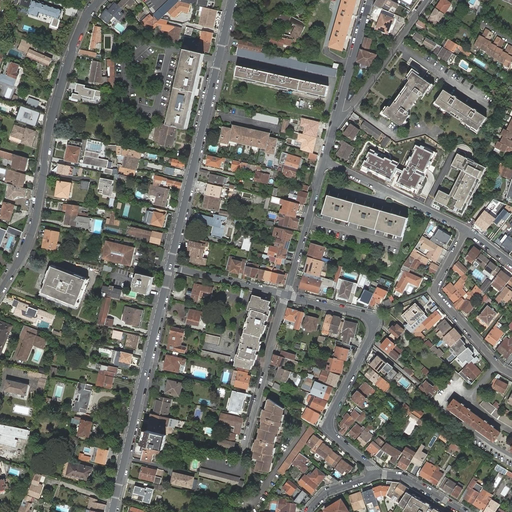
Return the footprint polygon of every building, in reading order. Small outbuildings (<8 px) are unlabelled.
[(30,8),(32,0),(21,0),(20,5),(30,8)] [(63,10),(32,0),(30,8),(28,13),(38,17),(40,12),(54,17),(51,26),(58,29),(61,20),(60,19),(63,10)] [(122,0),(118,5),(122,8),(123,9),(128,4),(130,7),(136,1),(134,0),(122,0)] [(168,11),(180,1),(179,0),(169,0),(154,15),(156,17),(156,18),(157,19),(158,21),(161,18),(168,11)] [(343,0),(330,46),(343,50),(349,27),(356,5),(357,0),(343,0)] [(398,4),(390,0),(376,0),(374,5),(389,12),(392,6),(396,8),(398,4)] [(444,14),(445,14),(452,3),(446,0),(441,0),(436,8),(444,14)] [(188,12),(190,4),(180,1),(168,11),(173,16),(175,17),(178,14),(177,13),(179,12),(182,10),(188,12)] [(120,11),(112,4),(111,5),(105,12),(102,16),(108,22),(109,21),(111,19),(114,15),(121,21),(123,21),(129,14),(126,12),(124,14),(120,11)] [(216,14),(217,10),(213,9),(209,8),(207,8),(203,7),(199,25),(205,26),(213,28),(215,20),(213,19),(214,14),(216,14)] [(444,14),(436,8),(431,16),(429,20),(438,26),(441,22),(439,21),(444,14)] [(283,15),(280,21),(287,24),(291,16),(286,14),(283,15)] [(158,21),(157,19),(155,20),(156,21),(153,23),(151,21),(154,18),(150,15),(148,17),(147,17),(143,21),(143,22),(142,23),(141,24),(148,30),(154,25),(156,23),(158,21)] [(377,28),(388,33),(393,19),(383,15),(381,19),(380,19),(377,28)] [(298,41),(306,24),(292,17),(288,23),(292,25),(293,24),(297,26),(291,36),(289,36),(283,34),(282,37),(297,41),(298,41)] [(91,47),(101,50),(102,30),(100,30),(100,27),(95,26),(91,47)] [(168,40),(178,42),(181,28),(171,26),(168,40)] [(193,28),(187,27),(184,36),(190,38),(193,28)] [(486,28),(484,31),(483,35),(483,36),(482,36),(480,35),(475,45),(481,48),(489,31),(490,30),(486,28)] [(201,40),(211,43),(213,33),(203,31),(201,40)] [(491,43),(492,42),(490,41),(489,40),(489,39),(490,39),(493,33),(489,31),(481,48),(481,49),(487,52),(491,43)] [(133,37),(130,35),(126,39),(131,43),(134,38),(133,37)] [(501,39),(501,38),(497,36),(494,42),(495,43),(494,45),(493,44),(491,43),(487,52),(486,53),(492,56),(501,39)] [(297,41),(282,37),(282,40),(271,37),(270,43),(283,46),(283,43),(291,45),(292,43),(297,44),(297,41)] [(437,43),(426,37),(423,43),(432,48),(435,47),(437,43)] [(361,50),(358,61),(371,67),(377,55),(378,53),(369,50),(372,40),(364,38),(361,50)] [(42,53),(44,49),(23,39),(18,49),(28,53),(27,56),(49,66),(53,58),(44,54),(42,53)] [(471,53),(467,50),(458,45),(449,39),(448,41),(444,46),(454,52),(458,46),(458,47),(460,48),(461,50),(469,56),(471,53)] [(503,51),(503,50),(501,49),(500,48),(501,46),(502,47),(505,41),(501,39),(492,56),(492,57),(498,60),(503,51)] [(208,52),(211,43),(201,40),(199,50),(208,52)] [(240,40),(238,47),(261,52),(263,45),(240,40)] [(498,61),(504,64),(507,58),(511,47),(511,45),(508,44),(505,50),(506,51),(506,52),(505,52),(503,51),(498,60),(498,61)] [(448,61),(453,53),(444,47),(442,46),(440,49),(438,47),(434,52),(439,55),(448,61)] [(331,68),(301,61),(261,52),(238,47),(236,55),(336,77),(337,69),(331,68)] [(172,106),(167,124),(177,127),(187,129),(195,95),(196,89),(203,60),(204,57),(205,54),(188,50),(185,49),(185,50),(184,52),(184,55),(183,57),(181,66),(180,69),(179,73),(179,74),(173,100),(173,102),(172,106)] [(17,73),(19,65),(11,62),(8,61),(4,74),(1,73),(0,76),(0,80),(14,86),(15,84),(19,74),(17,73)] [(94,61),(90,82),(103,84),(108,84),(108,77),(102,77),(101,62),(94,61)] [(316,94),(326,96),(328,86),(301,80),(288,77),(270,73),(257,70),(238,66),(236,76),(250,79),(249,80),(253,81),(253,80),(281,86),(281,87),(284,88),(285,87),(312,93),(312,94),(316,95),(316,94)] [(407,76),(409,77),(413,71),(419,75),(420,73),(413,68),(407,76)] [(402,126),(406,120),(410,115),(407,113),(421,93),(424,95),(427,91),(432,84),(419,75),(413,71),(409,77),(408,79),(410,80),(412,81),(410,84),(412,85),(410,88),(408,87),(402,95),(396,103),(398,105),(396,108),(394,106),(393,109),(391,107),(389,106),(388,107),(384,113),(389,117),(402,126)] [(86,85),(77,83),(75,91),(80,92),(79,95),(74,94),(73,98),(81,100),(82,98),(99,102),(102,91),(86,87),(86,85)] [(444,90),(438,100),(436,103),(442,107),(441,107),(447,111),(451,113),(452,111),(458,115),(464,119),(462,121),(466,123),(472,127),(478,131),(480,128),(487,117),(474,109),(473,111),(470,109),(471,108),(459,99),(458,101),(456,100),(457,98),(444,90)] [(355,94),(349,91),(347,100),(350,101),(355,94)] [(40,101),(29,97),(26,105),(37,109),(40,101)] [(436,103),(438,100),(437,99),(434,104),(441,108),(441,107),(442,107),(436,103)] [(41,112),(22,105),(17,120),(36,127),(41,112)] [(388,119),(389,117),(384,113),(388,107),(386,106),(380,114),(388,119)] [(279,118),(254,112),(252,120),(277,126),(279,118)] [(320,122),(303,118),(300,126),(306,127),(304,134),(316,137),(320,122)] [(286,133),(289,120),(284,119),(281,132),(286,133)] [(381,145),(385,148),(391,139),(365,121),(361,127),(377,139),(380,135),(385,138),(381,145)] [(157,122),(153,139),(156,140),(158,140),(157,144),(173,148),(174,140),(177,127),(167,124),(157,122)] [(348,128),(344,134),(352,140),(360,130),(360,129),(352,124),(350,128),(348,128)] [(237,143),(244,144),(251,146),(259,147),(266,149),(266,153),(274,155),(278,139),(269,137),(270,133),(262,131),(255,130),(248,128),(240,127),(233,125),(232,129),(224,127),(220,142),(229,144),(229,141),(237,143)] [(11,133),(10,135),(12,135),(24,139),(22,142),(24,143),(31,145),(36,132),(27,129),(27,130),(25,129),(15,126),(13,134),(11,133)] [(511,132),(507,130),(504,129),(501,135),(503,136),(511,140),(511,137),(511,132)] [(304,134),(299,132),(297,141),(302,142),(300,149),(311,152),(313,152),(316,137),(304,134)] [(511,147),(511,143),(511,144),(511,143),(511,140),(503,136),(500,142),(511,147)] [(69,146),(65,160),(76,162),(77,155),(79,155),(81,148),(82,143),(70,140),(69,146)] [(343,145),(337,154),(346,160),(354,147),(343,141),(341,144),(343,145)] [(511,147),(500,142),(498,141),(495,147),(500,150),(505,152),(506,150),(506,149),(508,150),(508,151),(511,152),(511,147)] [(404,168),(370,151),(363,166),(416,191),(426,172),(435,152),(416,143),(404,168)] [(128,155),(139,158),(139,156),(141,156),(141,153),(140,153),(140,152),(124,148),(122,155),(126,156),(128,155)] [(7,152),(1,150),(0,152),(0,156),(5,158),(6,156),(15,159),(18,159),(17,163),(14,162),(13,167),(26,171),(29,158),(7,152)] [(99,153),(85,150),(83,164),(105,168),(104,173),(112,175),(113,170),(106,169),(108,160),(98,158),(99,153)] [(301,158),(282,152),(280,163),(297,168),(301,158)] [(316,160),(318,155),(313,152),(311,152),(309,158),(316,160)] [(433,204),(442,208),(443,206),(462,216),(468,203),(469,204),(472,200),(470,199),(474,192),(475,193),(480,183),(479,182),(486,167),(468,158),(458,153),(452,166),(457,169),(458,167),(463,170),(450,195),(440,190),(433,204)] [(127,163),(126,168),(136,170),(139,158),(128,155),(126,156),(125,160),(127,160),(127,163)] [(229,163),(230,159),(228,159),(226,158),(209,155),(207,165),(215,166),(220,167),(221,161),(225,162),(229,163)] [(171,158),(169,157),(168,159),(171,159),(170,162),(173,163),(172,165),(184,168),(185,162),(181,161),(182,161),(171,158)] [(243,166),(244,163),(234,160),(232,170),(242,172),(243,166)] [(255,169),(255,165),(244,163),(243,166),(247,167),(246,171),(254,173),(255,169)] [(294,178),(297,168),(280,163),(276,179),(279,180),(281,170),(284,171),(283,174),(294,178)] [(73,176),(75,167),(70,166),(59,164),(58,169),(58,172),(69,175),(73,176)] [(511,170),(501,166),(499,170),(503,171),(501,175),(506,177),(507,177),(511,179),(511,181),(507,196),(507,195),(506,197),(511,199),(511,170)] [(120,167),(119,171),(125,172),(124,174),(135,176),(136,170),(126,168),(120,167)] [(10,169),(6,183),(9,184),(14,185),(15,184),(18,185),(18,186),(23,187),(27,174),(10,169)] [(260,172),(257,171),(255,180),(263,182),(267,183),(269,175),(265,174),(260,173),(260,172)] [(230,188),(234,189),(235,186),(224,183),(224,185),(223,184),(224,177),(210,173),(208,183),(222,186),(223,187),(230,188)] [(171,186),(181,188),(182,183),(167,180),(167,179),(162,177),(156,176),(154,182),(161,183),(166,185),(171,186)] [(114,181),(101,178),(99,187),(104,189),(103,194),(111,196),(114,181)] [(81,188),(88,189),(90,182),(88,181),(82,180),(81,188)] [(57,191),(56,196),(69,197),(70,192),(71,183),(70,183),(59,181),(58,187),(57,190),(57,191)] [(222,186),(208,183),(206,195),(220,198),(222,186)] [(14,185),(9,184),(7,198),(9,198),(14,199),(18,196),(26,197),(28,188),(23,187),(18,186),(14,185)] [(151,185),(149,194),(157,196),(155,205),(166,207),(170,189),(151,185)] [(295,198),(294,202),(297,203),(304,205),(305,202),(308,193),(299,191),(297,198),(295,198)] [(221,198),(220,198),(206,195),(203,207),(218,211),(221,198)] [(337,199),(328,197),(324,212),(333,215),(341,217),(350,220),(359,222),(368,225),(377,227),(386,230),(394,232),(403,235),(408,220),(399,217),(397,217),(398,215),(392,213),(392,215),(390,215),(381,212),(372,209),(370,209),(371,207),(366,206),(365,208),(364,207),(354,204),(346,202),(344,201),(344,199),(339,198),(339,200),(337,199)] [(285,200),(281,199),(277,213),(281,214),(285,200)] [(285,200),(281,214),(286,215),(296,218),(300,204),(285,200)] [(0,218),(0,217),(10,220),(13,212),(14,209),(16,210),(17,206),(15,206),(5,203),(3,209),(0,207),(0,218)] [(67,211),(67,214),(68,214),(77,216),(87,217),(88,214),(78,212),(79,206),(69,204),(64,204),(63,210),(67,211)] [(511,210),(511,206),(507,205),(493,221),(498,225),(504,217),(507,219),(511,214),(509,213),(511,210)] [(155,208),(151,207),(147,222),(152,224),(155,208)] [(167,210),(155,208),(152,224),(163,226),(166,214),(167,210)] [(92,221),(93,218),(87,217),(77,216),(68,214),(68,216),(67,218),(67,220),(66,220),(65,224),(76,225),(80,226),(81,222),(89,223),(89,220),(92,221)] [(199,214),(197,221),(214,225),(211,236),(216,237),(219,238),(222,225),(223,222),(224,222),(226,220),(227,216),(214,214),(213,218),(203,216),(204,215),(199,214)] [(475,223),(486,230),(493,222),(490,220),(485,216),(482,214),(475,223)] [(284,226),(283,229),(289,230),(290,227),(296,228),(297,224),(298,224),(299,219),(290,217),(288,223),(288,225),(286,224),(286,226),(284,226)] [(503,244),(511,250),(511,241),(511,240),(511,219),(509,223),(511,225),(511,232),(507,238),(503,244)] [(7,231),(21,236),(23,231),(11,227),(9,226),(7,231)] [(152,236),(153,232),(132,227),(130,234),(151,239),(152,236)] [(280,235),(283,235),(284,230),(284,229),(283,229),(275,227),(273,236),(282,238),(279,237),(280,235)] [(56,250),(57,243),(60,232),(47,229),(45,236),(46,236),(45,242),(44,242),(43,247),(56,250)] [(282,238),(290,241),(291,237),(292,237),(293,232),(284,230),(283,235),(280,235),(279,237),(282,238)] [(451,236),(440,230),(435,238),(433,237),(430,241),(442,248),(444,243),(446,244),(451,236)] [(161,234),(153,232),(152,236),(151,239),(151,241),(159,243),(160,238),(161,234)] [(430,240),(423,236),(419,241),(424,243),(421,249),(425,251),(427,249),(430,250),(430,252),(428,253),(426,256),(436,262),(443,248),(442,248),(430,241),(430,240)] [(244,238),(241,249),(249,251),(252,240),(244,238)] [(290,241),(282,238),(280,244),(278,243),(277,246),(280,247),(288,249),(290,241)] [(133,259),(134,254),(136,247),(106,240),(103,260),(131,266),(133,259)] [(208,246),(209,242),(200,240),(199,244),(191,242),(190,249),(192,250),(191,255),(190,261),(205,264),(206,259),(202,258),(202,257),(203,256),(204,255),(203,254),(203,253),(205,246),(208,246)] [(311,244),(308,257),(322,261),(326,262),(330,263),(331,261),(327,260),(322,258),(325,248),(311,244)] [(279,248),(277,247),(276,249),(279,250),(277,256),(286,258),(287,254),(287,253),(288,249),(280,247),(279,248)] [(475,261),(477,259),(476,258),(481,252),(474,247),(467,256),(474,262),(475,261)] [(417,250),(415,249),(410,256),(424,264),(426,265),(429,260),(416,253),(417,250)] [(501,271),(480,255),(477,259),(475,261),(487,269),(485,272),(491,277),(492,274),(496,277),(501,271)] [(229,256),(226,270),(243,274),(245,270),(247,260),(242,259),(241,263),(233,261),(234,258),(229,256)] [(422,263),(410,256),(403,265),(406,266),(410,268),(411,266),(418,270),(422,263)] [(308,257),(303,272),(305,272),(318,276),(322,261),(308,257)] [(465,274),(468,271),(458,261),(455,265),(465,274)] [(246,270),(245,270),(243,274),(242,279),(245,280),(246,275),(250,276),(253,264),(248,262),(246,270)] [(259,265),(253,264),(250,276),(255,278),(256,273),(257,273),(259,265)] [(455,264),(453,268),(462,276),(463,276),(465,274),(455,265),(455,264)] [(54,265),(44,292),(54,296),(64,300),(77,305),(87,278),(54,265)] [(406,266),(403,265),(401,270),(405,272),(395,289),(402,293),(409,280),(414,282),(413,284),(418,286),(421,279),(408,273),(410,268),(406,266)] [(338,282),(342,267),(338,266),(334,281),(338,282)] [(272,268),(267,267),(264,280),(268,281),(269,276),(270,276),(272,268)] [(283,271),(280,270),(277,283),(285,285),(288,274),(283,272),(283,271)] [(502,270),(501,271),(511,278),(511,277),(502,270)] [(491,283),(501,291),(508,282),(510,280),(511,278),(501,271),(496,277),(492,283),(491,283)] [(318,276),(305,272),(300,288),(306,290),(318,293),(322,281),(321,281),(322,277),(318,276)] [(152,276),(138,273),(136,280),(135,279),(134,284),(135,284),(133,291),(148,294),(152,276)] [(457,291),(460,287),(462,285),(465,282),(465,281),(466,280),(468,278),(465,274),(463,276),(461,278),(454,287),(450,283),(448,285),(444,289),(450,297),(457,291)] [(181,281),(175,280),(172,291),(178,292),(181,281)] [(339,296),(349,299),(353,283),(343,280),(339,296)] [(488,280),(481,289),(484,292),(491,283),(492,283),(488,280)] [(104,284),(101,296),(104,296),(111,298),(120,300),(123,288),(106,284),(104,284)] [(213,288),(195,284),(193,291),(188,290),(187,294),(189,295),(188,299),(198,301),(199,295),(211,298),(213,288)] [(378,285),(377,288),(370,305),(374,307),(376,302),(379,303),(382,297),(384,299),(387,294),(387,293),(380,290),(382,286),(378,285)] [(464,301),(465,301),(466,299),(468,297),(468,296),(469,295),(470,294),(470,293),(469,292),(466,294),(462,289),(465,287),(462,285),(460,287),(457,291),(450,297),(456,303),(454,305),(458,309),(464,301)] [(510,290),(511,288),(508,286),(506,287),(495,301),(499,303),(500,301),(502,298),(508,302),(511,296),(511,291),(510,290)] [(369,304),(374,293),(365,288),(361,298),(360,300),(369,304)] [(468,297),(466,299),(460,308),(468,314),(474,305),(470,302),(472,300),(476,294),(472,291),(470,293),(470,294),(469,295),(468,296),(468,297)] [(479,302),(482,305),(485,301),(486,300),(489,296),(486,294),(479,302)] [(111,298),(104,296),(99,317),(106,318),(108,312),(111,298)] [(252,311),(239,355),(255,359),(267,315),(271,301),(254,297),(250,310),(252,311)] [(15,301),(13,305),(18,307),(16,313),(22,315),(22,317),(35,322),(37,317),(51,323),(53,316),(35,309),(34,310),(30,309),(30,307),(15,301)] [(410,323),(406,327),(411,332),(413,330),(411,327),(412,326),(418,320),(421,324),(422,322),(426,319),(421,314),(423,313),(415,304),(412,306),(406,312),(402,315),(410,323)] [(494,317),(495,317),(498,314),(488,305),(478,317),(482,320),(481,321),(484,323),(485,322),(489,325),(493,320),(492,319),(494,317)] [(127,313),(126,315),(125,321),(126,321),(126,323),(133,325),(133,326),(137,327),(137,326),(139,326),(143,311),(126,307),(125,312),(127,313)] [(299,311),(288,308),(284,322),(287,323),(289,323),(295,325),(299,311)] [(190,310),(187,323),(199,326),(201,316),(204,317),(205,313),(190,310)] [(436,310),(426,319),(422,322),(426,327),(428,329),(441,317),(436,310)] [(305,313),(299,311),(295,325),(294,328),(300,329),(305,313)] [(330,332),(334,317),(327,315),(323,330),(322,332),(328,334),(329,331),(330,332)] [(306,328),(305,330),(311,332),(312,330),(315,330),(318,319),(306,316),(303,328),(306,328)] [(340,317),(335,316),(334,317),(330,332),(338,334),(340,326),(341,321),(342,319),(339,318),(340,317)] [(106,318),(99,317),(98,323),(112,327),(113,320),(106,318)] [(437,326),(439,328),(441,330),(436,333),(441,339),(444,336),(452,328),(446,321),(444,319),(442,322),(437,326)] [(0,321),(0,353),(0,354),(9,331),(12,326),(0,321)] [(344,336),(343,342),(350,345),(351,337),(354,338),(358,324),(346,321),(342,335),(344,336)] [(416,336),(421,341),(424,337),(425,337),(420,332),(426,327),(422,322),(421,324),(415,329),(413,330),(411,332),(416,336)] [(389,336),(395,341),(398,337),(404,330),(397,324),(396,325),(395,327),(394,326),(393,325),(389,330),(392,333),(389,336)] [(42,345),(46,347),(48,341),(36,336),(38,331),(25,325),(21,335),(27,337),(25,340),(26,341),(25,344),(24,343),(18,358),(26,361),(33,344),(41,347),(42,345)] [(489,334),(486,338),(494,345),(503,333),(495,326),(489,334)] [(171,334),(168,349),(185,352),(186,347),(181,346),(182,339),(183,338),(184,331),(185,330),(173,327),(172,329),(171,329),(170,331),(171,331),(171,333),(171,334)] [(454,328),(444,338),(451,347),(460,339),(462,337),(454,328)] [(121,339),(123,332),(114,330),(112,337),(121,339)] [(137,349),(140,336),(129,333),(126,346),(137,349)] [(220,337),(206,334),(204,341),(218,345),(220,337)] [(506,338),(502,342),(497,349),(502,352),(503,351),(506,353),(505,355),(504,356),(507,359),(511,352),(511,346),(511,345),(511,337),(509,340),(506,338)] [(388,338),(381,346),(389,353),(397,359),(400,355),(392,349),(396,345),(388,338)] [(465,344),(460,339),(451,347),(456,353),(459,357),(467,349),(464,345),(465,344)] [(338,340),(335,340),(331,357),(348,361),(352,346),(350,345),(343,342),(338,340)] [(403,352),(396,345),(392,349),(400,355),(403,352)] [(434,345),(430,349),(440,358),(444,354),(439,348),(438,350),(434,345)] [(474,354),(469,348),(467,349),(459,357),(458,357),(463,363),(467,360),(469,363),(475,358),(472,356),(474,354)] [(200,357),(229,364),(230,357),(202,350),(200,357)] [(177,357),(178,352),(173,351),(172,355),(172,356),(167,355),(164,369),(179,372),(183,373),(184,364),(186,360),(177,357)] [(119,361),(131,364),(133,355),(121,352),(120,355),(119,361)] [(285,358),(274,354),(272,364),(280,366),(282,367),(284,361),(289,362),(297,364),(298,362),(290,359),(285,358)] [(236,365),(252,370),(255,359),(239,355),(236,365)] [(345,361),(325,356),(324,359),(329,360),(332,360),(330,368),(328,367),(327,370),(342,373),(345,361)] [(379,372),(382,374),(384,371),(382,369),(387,363),(378,356),(370,364),(379,372)] [(464,369),(465,370),(474,379),(481,373),(472,363),(471,362),(469,363),(464,369)] [(104,365),(102,375),(113,377),(114,373),(117,374),(118,368),(112,367),(110,367),(109,366),(104,365)] [(315,367),(310,365),(308,365),(307,370),(310,371),(310,372),(314,373),(315,367)] [(282,367),(280,366),(275,378),(287,383),(292,371),(282,367)] [(421,371),(426,375),(429,371),(424,367),(421,371)] [(29,370),(27,370),(26,374),(29,374),(28,375),(40,377),(45,378),(47,379),(48,375),(29,370)] [(245,375),(246,373),(239,371),(236,370),(234,377),(234,381),(237,382),(236,386),(248,388),(251,376),(247,375),(245,375)] [(369,371),(366,375),(385,391),(390,385),(372,370),(371,372),(369,371)] [(340,375),(328,371),(324,381),(336,386),(340,375)] [(462,371),(459,374),(465,380),(468,383),(470,381),(469,380),(470,379),(462,371)] [(366,378),(360,373),(358,377),(363,382),(366,378)] [(102,375),(100,374),(98,385),(111,388),(114,378),(113,377),(102,375)] [(501,375),(498,374),(492,381),(494,382),(492,387),(504,393),(508,385),(504,383),(502,382),(499,380),(501,375)] [(39,381),(38,384),(45,386),(47,379),(45,378),(40,377),(39,381)] [(28,385),(6,380),(4,390),(26,395),(28,385)] [(182,383),(169,380),(169,382),(168,385),(167,388),(166,392),(179,395),(183,396),(185,390),(182,390),(181,389),(182,386),(182,383)] [(433,387),(426,381),(423,384),(419,387),(432,398),(438,391),(440,388),(435,385),(433,387)] [(73,406),(72,410),(80,412),(80,410),(81,408),(87,410),(89,405),(91,395),(92,391),(85,389),(86,384),(79,382),(78,387),(79,388),(78,393),(81,394),(80,401),(76,401),(75,407),(73,406)] [(332,388),(318,382),(313,394),(328,399),(332,388)] [(365,382),(358,390),(366,397),(368,394),(371,396),(374,392),(375,390),(365,382)] [(273,387),(280,391),(283,386),(275,383),(273,387)] [(38,384),(36,390),(44,392),(45,386),(38,384)] [(366,397),(358,390),(351,398),(360,406),(363,409),(365,406),(362,404),(366,399),(369,402),(370,400),(368,399),(367,398),(366,397)] [(248,394),(235,391),(230,413),(240,415),(240,413),(242,413),(242,411),(244,411),(248,394)] [(322,412),(327,402),(313,395),(308,405),(322,412)] [(168,408),(171,399),(158,396),(155,410),(159,411),(158,415),(167,417),(169,408),(168,408)] [(284,412),(285,408),(270,399),(268,400),(267,401),(262,421),(264,421),(262,428),(260,428),(259,432),(261,432),(259,439),(257,439),(254,450),(256,451),(254,458),(259,459),(257,468),(270,471),(274,455),(272,454),(275,443),(274,443),(277,432),(278,433),(280,426),(282,426),(283,422),(281,421),(284,412)] [(455,399),(448,408),(458,415),(463,419),(479,430),(484,434),(494,441),(500,433),(494,428),(494,426),(492,425),(491,426),(487,423),(488,422),(485,420),(485,421),(470,411),(471,410),(469,408),(468,409),(464,406),(465,405),(462,403),(461,404),(455,399)] [(496,408),(485,399),(480,405),(492,414),(498,419),(511,426),(511,427),(511,418),(508,416),(506,415),(502,413),(502,412),(501,412),(498,410),(496,408)] [(405,403),(401,408),(410,415),(414,411),(405,403)] [(315,425),(321,414),(305,406),(304,407),(307,409),(302,418),(315,425)] [(416,408),(413,414),(421,418),(424,412),(416,408)] [(71,416),(75,417),(76,416),(92,420),(93,418),(92,418),(93,415),(80,412),(72,410),(72,411),(71,416)] [(361,422),(367,414),(364,411),(357,419),(361,422)] [(170,418),(168,417),(167,417),(158,415),(154,414),(151,413),(149,422),(168,426),(170,418)] [(240,415),(239,415),(238,417),(221,413),(219,422),(235,426),(241,428),(243,419),(243,418),(244,416),(240,415)] [(352,424),(356,421),(347,413),(344,417),(345,418),(339,425),(343,428),(340,432),(343,435),(352,424)] [(92,423),(92,422),(92,420),(76,416),(75,417),(75,419),(82,421),(82,422),(82,423),(79,433),(79,435),(82,436),(87,437),(89,437),(89,435),(90,432),(92,423)] [(149,422),(147,430),(166,434),(168,435),(169,433),(170,432),(171,429),(172,427),(170,427),(168,426),(149,422)] [(30,430),(0,424),(0,433),(2,434),(0,443),(16,448),(18,440),(15,439),(16,436),(28,438),(30,430)] [(357,424),(349,432),(352,435),(351,435),(355,439),(365,427),(363,426),(362,428),(357,424)] [(364,430),(362,432),(362,433),(357,440),(364,446),(370,439),(366,436),(368,433),(372,428),(369,425),(364,430)] [(235,426),(233,433),(234,433),(236,433),(240,434),(241,428),(235,426)] [(317,430),(311,426),(278,472),(284,476),(284,475),(286,472),(292,463),(296,458),(300,453),(306,444),(308,442),(314,434),(317,430)] [(166,434),(147,430),(144,444),(145,445),(161,448),(174,452),(178,437),(168,435),(166,434)] [(233,433),(230,432),(228,441),(234,442),(236,433),(234,433),(233,433)] [(324,442),(314,434),(308,442),(306,444),(312,448),(316,451),(323,442),(324,442)] [(375,456),(381,448),(379,446),(381,443),(383,441),(379,437),(377,440),(375,439),(367,449),(375,456)] [(228,441),(218,438),(216,444),(235,449),(236,443),(234,442),(228,441)] [(381,448),(375,456),(380,460),(386,453),(393,457),(391,462),(395,464),(398,460),(402,453),(404,450),(388,441),(381,448)] [(333,450),(323,442),(316,451),(316,452),(326,460),(333,450)] [(161,448),(145,445),(144,445),(144,446),(143,446),(143,447),(143,448),(143,449),(144,450),(143,455),(142,460),(152,462),(154,454),(156,453),(160,454),(161,448)] [(397,466),(406,471),(411,461),(413,458),(415,455),(408,450),(409,449),(409,448),(408,448),(406,447),(403,452),(405,454),(400,461),(397,466)] [(97,452),(95,462),(105,464),(108,450),(99,448),(98,448),(96,448),(95,452),(97,452)] [(326,460),(325,460),(336,468),(342,459),(343,458),(333,450),(326,460)] [(413,458),(411,461),(420,466),(427,455),(425,454),(424,456),(418,453),(420,451),(418,450),(415,455),(413,458)] [(310,460),(300,453),(296,458),(292,463),(303,472),(307,467),(300,460),(302,457),(309,462),(310,460)] [(342,459),(336,468),(335,468),(343,474),(346,471),(348,473),(350,472),(354,467),(342,459)] [(92,468),(78,464),(70,462),(67,475),(89,480),(92,468)] [(417,473),(429,480),(434,471),(428,468),(429,466),(430,464),(427,462),(424,466),(423,469),(421,467),(417,473)] [(506,474),(508,470),(497,464),(497,465),(495,468),(506,474)] [(434,471),(429,480),(437,486),(442,477),(440,475),(442,473),(438,471),(440,468),(438,466),(436,469),(435,469),(434,471)] [(157,470),(142,467),(140,477),(154,481),(154,484),(159,485),(159,484),(160,485),(161,478),(155,477),(157,470)] [(240,478),(201,468),(199,477),(238,486),(239,482),(240,478)] [(308,473),(307,475),(319,485),(327,476),(317,468),(311,475),(308,473)] [(194,477),(175,473),(172,482),(192,487),(194,477)] [(36,474),(29,494),(39,497),(42,489),(41,488),(42,485),(39,484),(42,476),(36,474)] [(335,483),(339,481),(335,478),(330,475),(329,474),(328,476),(335,483)] [(318,486),(306,476),(300,483),(312,493),(318,486)] [(439,487),(451,494),(457,485),(445,477),(439,487)] [(464,498),(473,504),(480,493),(481,490),(474,486),(476,483),(477,482),(472,479),(466,489),(469,491),(465,498),(464,498)] [(297,487),(289,481),(283,488),(286,490),(285,491),(289,494),(293,490),(294,491),(297,487)] [(382,495),(387,495),(390,487),(393,482),(387,481),(386,486),(381,486),(373,488),(376,497),(382,495)] [(407,492),(409,488),(400,483),(393,482),(390,487),(387,495),(392,499),(394,496),(398,498),(395,501),(399,504),(401,500),(407,492)] [(170,489),(170,487),(165,486),(160,485),(159,484),(159,485),(154,484),(151,483),(150,487),(168,491),(168,489),(170,489)] [(152,490),(154,490),(154,489),(147,487),(147,489),(144,488),(140,487),(135,485),(133,493),(132,498),(143,501),(148,503),(152,490)] [(457,485),(451,494),(458,498),(463,489),(457,485)] [(380,508),(376,497),(373,488),(369,490),(367,491),(362,492),(366,504),(369,503),(370,503),(374,501),(375,502),(375,503),(376,505),(375,505),(376,509),(380,508)] [(481,490),(480,493),(473,504),(485,511),(491,500),(492,498),(491,498),(493,496),(482,489),(481,490)] [(308,494),(303,490),(294,502),(301,504),(308,494)] [(350,498),(354,510),(366,506),(361,492),(349,496),(350,498)] [(441,511),(440,511),(436,511),(438,510),(436,509),(435,508),(434,510),(431,508),(432,506),(430,505),(426,503),(420,499),(413,495),(407,492),(401,500),(399,504),(406,508),(404,510),(407,511),(441,511)] [(91,497),(89,509),(91,510),(101,511),(104,511),(106,506),(97,502),(97,499),(91,497)] [(18,511),(30,511),(31,510),(29,509),(32,503),(27,502),(28,501),(24,499),(18,511)] [(285,499),(280,499),(279,504),(283,504),(281,511),(295,511),(297,503),(284,501),(285,499)] [(341,499),(333,504),(337,511),(348,511),(349,511),(341,499)] [(485,511),(484,511),(483,511),(495,511),(500,505),(491,500),(485,511)]
